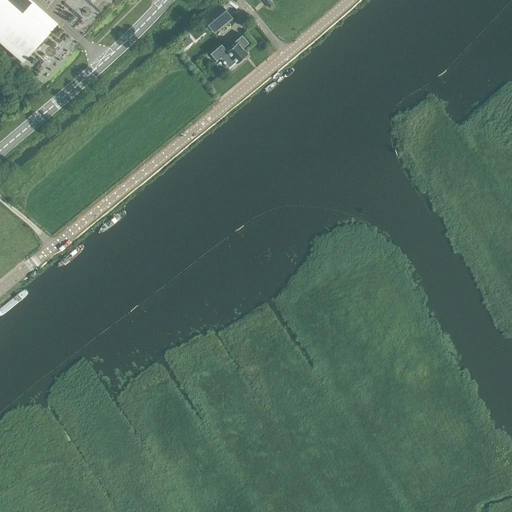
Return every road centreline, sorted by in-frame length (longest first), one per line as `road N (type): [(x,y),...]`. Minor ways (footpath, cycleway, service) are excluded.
road 1 (tertiary): [(0,290),(284,55)]
road 2 (secondary): [(0,151),(165,0)]
